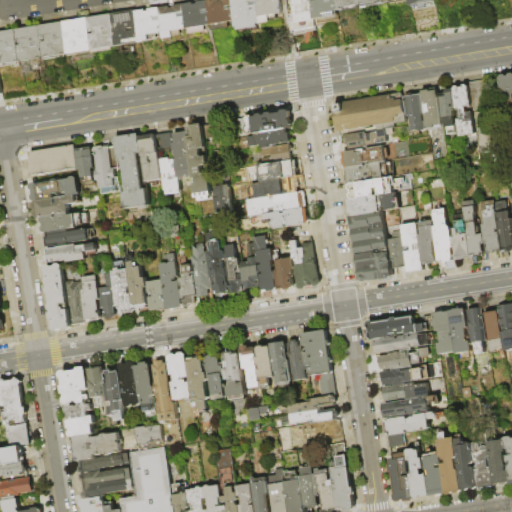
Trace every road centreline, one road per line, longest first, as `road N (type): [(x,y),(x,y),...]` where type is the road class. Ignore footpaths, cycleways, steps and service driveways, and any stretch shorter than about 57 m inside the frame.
road 1 (residential): [(377,511),(308,80)]
road 2 (residential): [(62,511),(1,130)]
road 3 (tertiary): [(37,355),(345,306)]
road 4 (secondary): [(291,83),(100,113)]
road 5 (tertiary): [(345,306),(511,279)]
road 6 (secondary): [(511,46),(367,70)]
